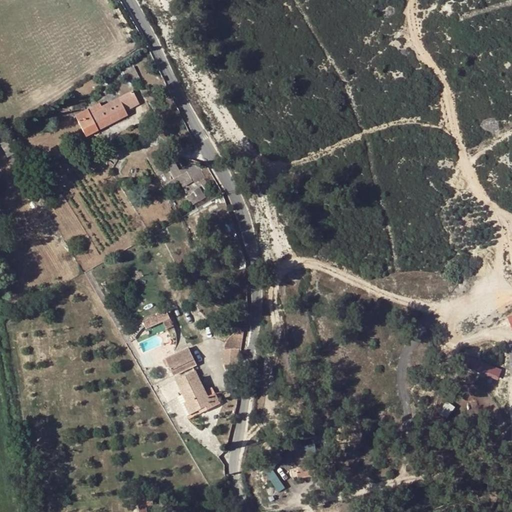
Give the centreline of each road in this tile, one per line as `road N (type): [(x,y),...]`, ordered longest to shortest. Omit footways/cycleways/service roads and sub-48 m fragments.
road 1 (residential): [(135,0),(195,94),(251,241),(257,317),(233,466),(248,511)]
road 2 (track): [(511,248),(463,151),(437,69),(410,34),(407,0)]
